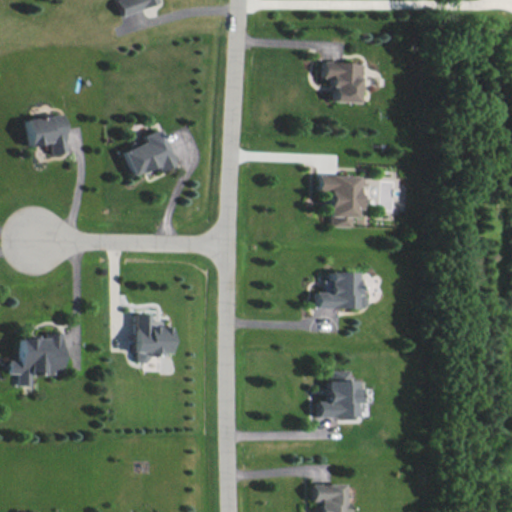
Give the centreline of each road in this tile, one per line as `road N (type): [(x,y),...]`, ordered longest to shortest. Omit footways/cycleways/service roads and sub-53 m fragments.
road 1 (residential): [(235,0),(226,511)]
road 2 (residential): [(227,242),(36,240)]
